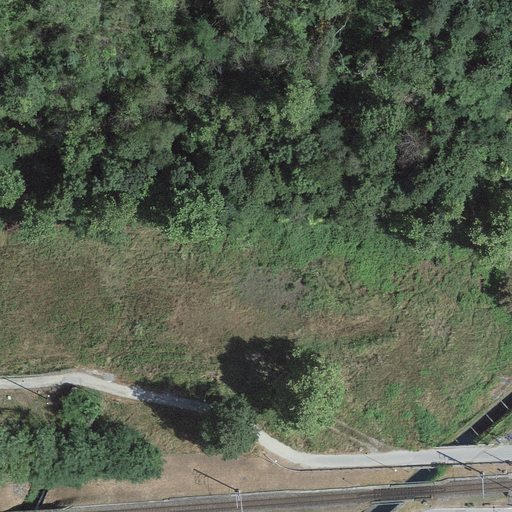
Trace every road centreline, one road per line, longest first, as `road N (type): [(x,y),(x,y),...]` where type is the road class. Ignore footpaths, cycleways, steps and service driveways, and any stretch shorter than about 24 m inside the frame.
road 1 (residential): [(0,383),(78,381),(222,413),(308,460),(511,451)]
road 2 (track): [(243,344),(296,398),(399,457)]
